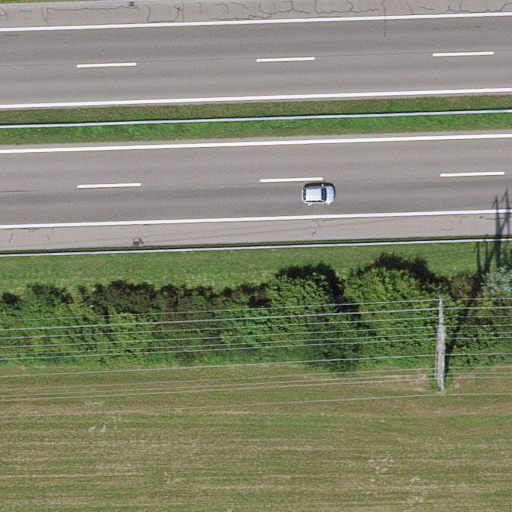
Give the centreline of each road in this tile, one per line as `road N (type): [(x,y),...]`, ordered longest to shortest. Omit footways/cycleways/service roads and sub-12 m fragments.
road 1 (motorway): [(0,188),(511,172)]
road 2 (motorway): [(511,53),(0,69)]
